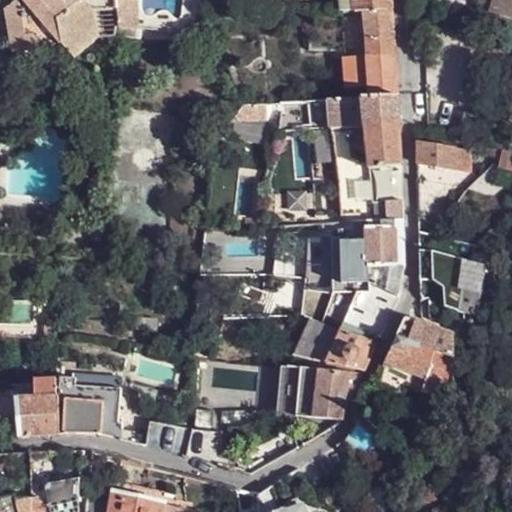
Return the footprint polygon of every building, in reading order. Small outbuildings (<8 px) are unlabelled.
[(76,61),(102,40),(102,39),(96,13),(85,1),(85,0),(18,0),(6,9),(14,54),(62,46),(76,61)] [(112,28),(135,30),(133,0),(113,0),(113,13),(112,25),(112,28)] [(337,0),(339,13),(354,13),(352,0),(337,0)] [(352,0),(354,13),(362,12),(393,11),(391,0),(352,0)] [(481,0),(480,11),(489,13),(492,0),(481,0)] [(511,0),(492,0),(489,13),(511,20),(511,0)] [(362,12),(367,44),(367,59),(396,58),(395,42),(393,11),(362,12)] [(96,13),(102,39),(113,38),(113,32),(112,28),(112,25),(113,13),(96,13)] [(396,58),(367,59),(368,91),(369,99),(399,98),(396,58)] [(368,91),(367,59),(344,60),(345,91),(368,91)] [(364,124),(399,123),(399,98),(369,99),(360,99),(364,124)] [(329,125),(364,124),(360,99),(327,101),(329,125)] [(317,101),(318,126),(329,125),(327,101),(317,101)] [(224,127),(218,136),(230,143),(245,117),(263,117),(263,103),(238,104),(230,116),(224,127)] [(214,121),(224,127),(230,116),(220,110),(214,121)] [(399,123),(364,124),(365,136),(368,156),(370,169),(403,167),(399,123)] [(335,157),(354,157),(351,136),(365,136),(364,124),(329,125),(335,157)] [(425,129),(426,137),(442,140),(443,132),(425,129)] [(354,157),(368,156),(365,136),(351,136),(354,157)] [(414,143),(415,164),(468,173),(470,152),(456,150),(456,149),(414,143)] [(500,163),(511,166),(511,153),(503,152),(500,163)] [(421,182),(416,179),(418,215),(449,219),(451,186),(421,182)] [(357,190),(337,191),(339,213),(358,212),(357,190)] [(386,201),(387,219),(405,219),(404,201),(386,201)] [(248,223),(258,222),(259,214),(248,215),(248,223)] [(387,219),(366,220),(367,228),(398,227),(405,226),(405,219),(387,219)] [(405,267),(405,226),(398,227),(398,267),(378,267),(378,282),(379,283),(401,294),(405,286),(405,282),(405,267)] [(398,267),(398,227),(367,228),(365,228),(366,242),(367,268),(378,267),(398,267)] [(469,246),(418,234),(421,301),(430,300),(430,319),(454,326),(457,313),(476,316),(485,265),(467,262),(469,246)] [(378,282),(378,267),(367,268),(366,242),(356,242),(358,282),(378,282)] [(167,267),(179,267),(179,259),(167,258),(167,267)] [(325,299),(303,294),(297,318),(320,324),(325,299)] [(138,316),(138,327),(159,328),(160,316),(138,316)] [(453,334),(422,324),(422,323),(409,320),(408,319),(405,321),(397,339),(435,350),(447,354),(454,356),(453,334)] [(342,330),(327,362),(328,363),(364,372),(377,344),(342,330)] [(453,393),(453,370),(432,364),(435,350),(397,339),(384,365),(376,383),(394,391),(407,397),(417,377),(427,381),(424,393),(435,397),(453,393)] [(214,345),(194,344),(192,354),(192,355),(202,356),(212,357),(214,345)] [(328,363),(327,372),(363,376),(364,372),(328,363)] [(276,413),(340,421),(363,376),(327,372),(281,366),(276,413)] [(65,434),(101,435),(101,437),(120,441),(121,431),(122,426),(128,379),(88,373),(86,385),(81,384),(81,377),(64,374),(62,400),(67,401),(65,434)] [(0,400),(0,414),(1,418),(13,417),(13,422),(18,421),(20,438),(59,436),(59,380),(36,381),(36,399),(0,400)] [(190,432),(164,432),(164,456),(190,456),(190,432)] [(30,473),(55,472),(56,453),(30,455),(30,473)] [(17,455),(0,456),(0,481),(18,481),(17,455)] [(377,511),(394,511),(402,506),(385,483),(378,489),(369,472),(359,476),(368,498),(377,511)] [(81,495),(82,478),(46,487),(49,503),(81,495)] [(116,483),(114,493),(167,505),(169,495),(116,483)] [(259,511),(279,511),(272,485),(259,493),(257,493),(259,511)] [(114,493),(110,511),(165,511),(166,507),(167,505),(114,493)] [(0,511),(30,511),(31,508),(31,499),(16,502),(15,495),(0,498),(0,511)] [(80,511),(80,499),(81,495),(49,503),(50,511),(80,511)] [(50,511),(49,503),(31,508),(30,511),(50,511)]
